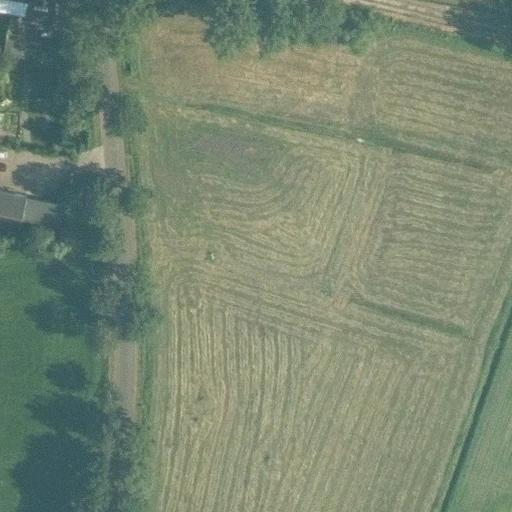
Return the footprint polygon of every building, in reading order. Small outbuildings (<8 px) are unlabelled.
[(0,0),(0,8),(26,13),(28,0),(0,0)] [(62,26),(67,0),(28,0),(26,13),(25,17),(42,21),(42,22),(62,26)] [(5,52),(20,52),(19,31),(5,32),(5,52)] [(338,54),(215,31),(209,66),(332,89),(338,54)] [(0,221),(21,226),(27,194),(0,189),(0,221)] [(215,224),(214,235),(230,238),(231,239),(232,236),(252,240),(252,242),(277,247),(280,227),(283,208),(268,205),(259,203),(259,205),(259,209),(221,202),(221,201),(219,201),(215,224)] [(317,247),(310,286),(332,290),(338,251),(317,247)] [(267,288),(262,305),(315,322),(320,304),(267,288)] [(190,342),(184,376),(215,381),(216,378),(229,381),(233,359),(232,358),(219,356),(222,337),(233,339),(240,308),(219,304),(220,301),(199,298),(194,328),(191,327),(189,341),(190,342)]
